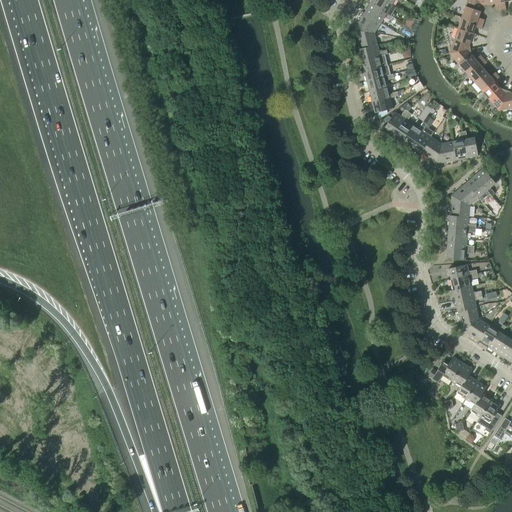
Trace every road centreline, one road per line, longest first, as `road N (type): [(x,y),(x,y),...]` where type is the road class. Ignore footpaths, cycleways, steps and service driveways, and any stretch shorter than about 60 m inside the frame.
road 1 (motorway): [(222,511),(67,0)]
road 2 (motorway): [(23,0),(176,511)]
road 3 (unclassified): [(435,329),(417,273),(428,195),(366,139),(339,33),(353,0)]
road 4 (motorway): [(0,278),(45,304),(98,369),(165,511)]
